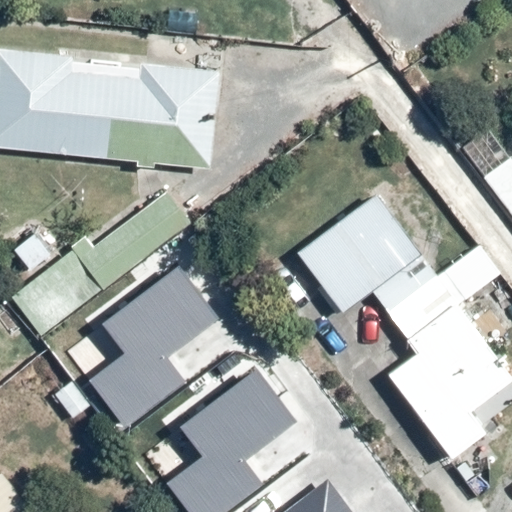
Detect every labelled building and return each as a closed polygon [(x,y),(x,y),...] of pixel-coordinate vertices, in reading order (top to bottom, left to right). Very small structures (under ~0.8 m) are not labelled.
[(218,68),(0,45),(0,144),(208,166),(218,68)] [(511,157),(509,153),(480,173),(511,218),(511,157)] [(188,220),(163,187),(16,297),(41,331),(188,220)] [(435,274),(414,247),(374,191),(293,248),(337,311),(368,289),(414,350),(384,373),(447,456),(480,431),(465,410),(510,375),(455,304),(499,271),(477,242),(435,274)] [(354,432),(298,358),(260,387),(316,461),(354,432)] [(0,511),(11,511),(24,504),(0,469),(0,511)] [(351,511),(321,475),(275,511),(351,511)]
